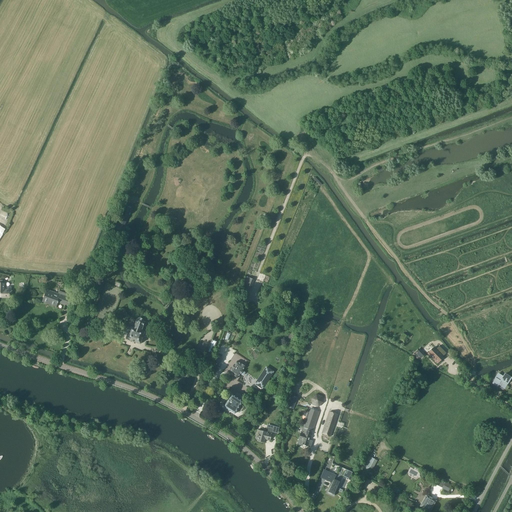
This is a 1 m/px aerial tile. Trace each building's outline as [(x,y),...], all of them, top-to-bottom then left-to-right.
[(131,207),(124,205),(118,222),(125,224),(131,207)] [(11,287),(4,287),(4,283),(0,283),(0,293),(2,294),(1,297),(11,297),(11,291),(11,287)] [(74,296),(69,294),(58,291),(57,293),(48,290),(45,293),(42,302),(54,306),(58,302),(65,305),(70,306),(74,296)] [(142,331),(142,328),(145,322),(143,319),(140,318),(137,319),(134,328),(131,327),(127,336),(126,339),(140,344),(141,341),(143,337),(144,337),(145,337),(146,337),(147,336),(147,335),(147,334),(147,333),(146,333),(146,332),(142,331)] [(403,333),(399,339),(404,342),(407,336),(403,333)] [(218,341),(212,339),(207,352),(212,354),(218,341)] [(432,348),(427,352),(438,363),(443,358),(441,356),(446,352),(439,345),(434,350),(432,348)] [(241,364),(237,361),(234,365),(231,368),(232,369),(229,372),(234,375),(238,378),(238,377),(240,374),(243,370),(245,366),(241,364)] [(274,372),(266,366),(254,384),(263,389),(274,372)] [(500,386),(504,388),(506,385),(505,385),(506,384),(507,384),(510,378),(507,376),(507,375),(505,374),(504,374),(502,377),(497,374),(494,379),(495,379),(492,384),(497,386),(498,384),(500,386)] [(243,402),(232,394),(227,401),(225,400),(224,400),(222,403),(223,405),(224,406),(224,407),(234,414),(236,411),(239,412),(240,412),(243,408),(243,406),(241,405),(243,402)] [(307,429),(313,431),(319,412),(309,408),(301,434),(300,433),(299,439),(298,442),(299,444),(301,445),(302,444),(310,447),(312,441),(309,440),(309,439),(310,439),(312,433),(306,431),(307,429)] [(330,412),(322,434),(330,436),(338,414),(330,412)] [(266,432),(257,430),(255,438),(258,439),(257,441),(264,442),(265,439),(266,439),(270,440),(272,432),(278,433),(279,428),(273,426),(273,429),(267,427),(266,432)] [(343,476),(349,479),(351,474),(345,471),(343,476)] [(340,482),(334,479),(334,480),(333,480),(334,477),(329,474),(326,480),(332,482),(327,493),(334,496),(340,483),(339,483),(340,482)] [(445,483),(443,487),(443,489),(448,492),(451,486),(447,485),(445,483)] [(395,495),(392,492),(387,497),(390,501),(395,495)] [(429,511),(436,501),(426,495),(419,506),(429,511)]
